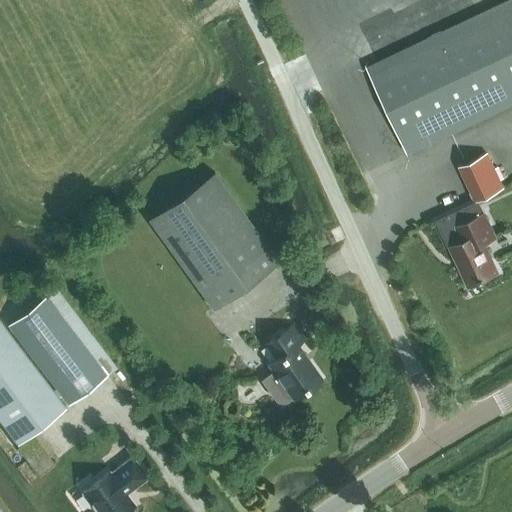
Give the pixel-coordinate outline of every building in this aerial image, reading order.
[(511,0),(506,0),(367,66),(408,153),(511,103),(511,0)] [(504,186),(488,151),(458,165),(475,200),(504,186)] [(214,171),(207,177),(149,218),(213,307),(278,261),(214,171)] [(469,283),(497,271),(484,242),(495,237),(484,212),(459,224),(466,238),(452,244),(469,283)] [(44,289),(46,294),(38,300),(31,290),(10,306),(17,316),(8,323),(69,403),(117,366),(53,282),(44,289)] [(66,405),(0,318),(0,418),(18,442),(66,405)] [(269,362),(274,368),(260,378),(276,399),(281,400),(285,400),(292,394),(294,396),(321,377),(297,344),(304,339),(293,324),(267,342),(277,356),(269,362)] [(148,476),(132,455),(111,472),(110,470),(82,491),(98,511),(123,511),(135,503),(127,492),(148,476)]
